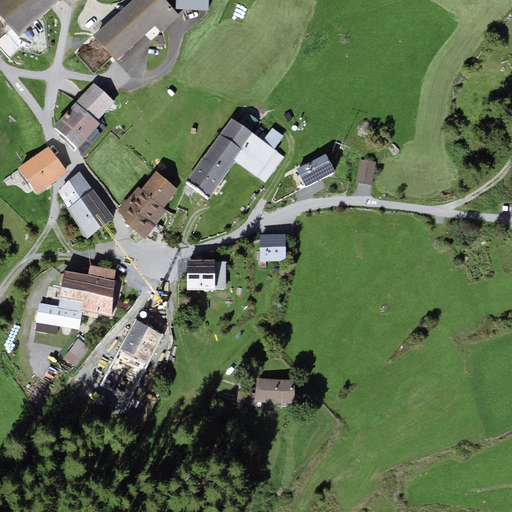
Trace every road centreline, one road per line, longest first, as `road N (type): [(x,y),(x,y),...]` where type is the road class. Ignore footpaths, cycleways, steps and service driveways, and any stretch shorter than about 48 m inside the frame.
road 1 (unclassified): [(0,62),(114,212),(126,241),(152,253),(188,251),(287,211),(355,199),(511,220)]
road 2 (track): [(162,262),(194,366),(232,396)]
road 3 (track): [(78,165),(56,185),(46,232),(0,287)]
